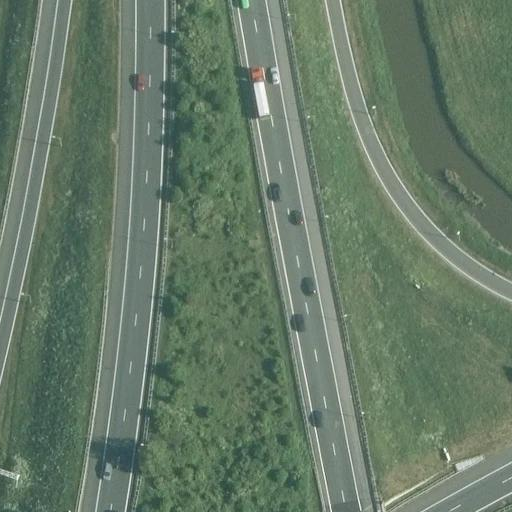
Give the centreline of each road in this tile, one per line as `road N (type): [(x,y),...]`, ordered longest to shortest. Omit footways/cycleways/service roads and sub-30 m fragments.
road 1 (motorway): [(345,511),(253,0)]
road 2 (motorway): [(149,0),(140,284),(111,511)]
road 3 (motorway): [(511,294),(454,257),(400,201),(364,130),(333,0)]
road 4 (motorway): [(63,0),(0,353)]
